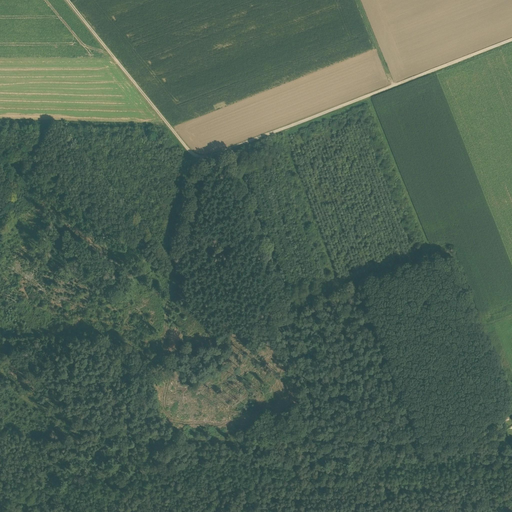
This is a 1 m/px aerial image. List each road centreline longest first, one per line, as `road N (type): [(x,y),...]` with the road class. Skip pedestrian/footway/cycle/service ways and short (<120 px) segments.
road 1 (track): [(511,39),(199,162)]
road 2 (track): [(511,406),(470,429),(301,436)]
road 3 (track): [(199,162),(65,0)]
road 4 (track): [(169,438),(103,429),(43,409),(12,385),(0,354)]
road 5 (track): [(301,436),(169,438)]
